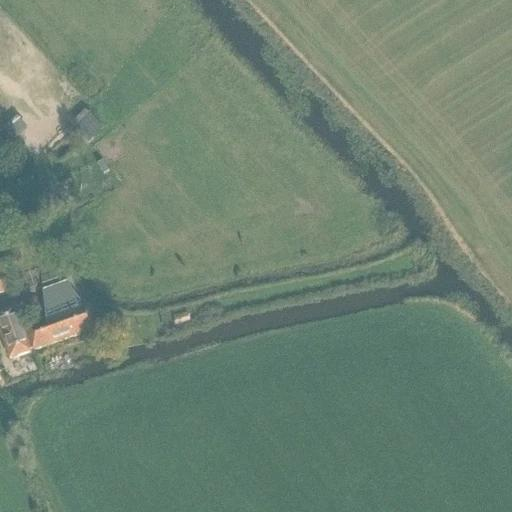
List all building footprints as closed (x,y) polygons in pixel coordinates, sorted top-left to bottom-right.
[(90,141),(104,127),(89,112),(75,126),(90,141)] [(12,138),(28,130),(21,116),(5,125),(12,138)] [(0,136),(0,162),(13,151),(0,136)] [(0,243),(0,246),(5,267),(22,262),(16,240),(0,243)] [(65,278),(61,263),(40,269),(42,285),(65,278)] [(42,292),(46,323),(23,332),(31,353),(96,331),(87,308),(79,311),(72,293),(68,283),(42,292)] [(0,335),(9,361),(31,353),(23,332),(22,332),(14,310),(0,314),(0,335)] [(175,326),(189,322),(187,314),(173,318),(175,326)]
